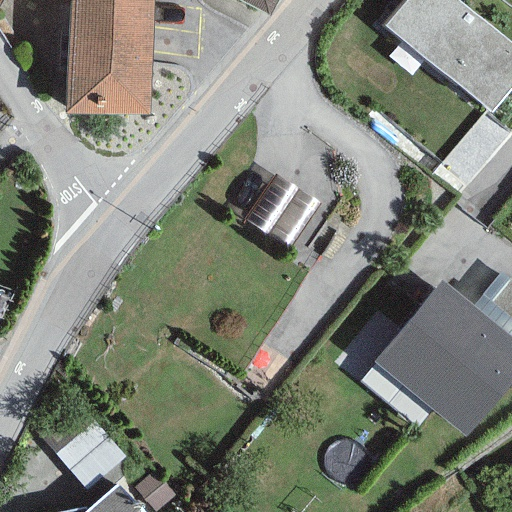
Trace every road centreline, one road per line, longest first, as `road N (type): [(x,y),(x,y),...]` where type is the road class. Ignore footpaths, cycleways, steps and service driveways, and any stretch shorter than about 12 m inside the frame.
road 1 (residential): [(314,0),(117,232)]
road 2 (residential): [(117,232),(68,300),(0,426)]
road 3 (residential): [(117,232),(0,77)]
